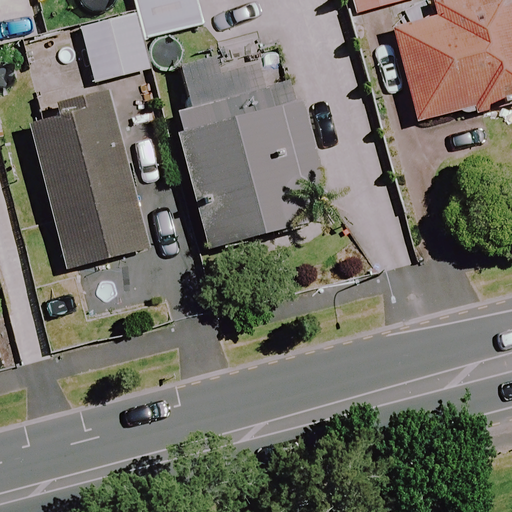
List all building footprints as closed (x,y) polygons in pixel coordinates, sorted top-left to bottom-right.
[(70,27),(62,0),(5,0),(17,42),(70,27)] [(127,0),(132,17),(141,48),(202,32),(193,0),(127,0)] [(414,2),(413,0),(347,0),(351,17),(414,2)] [(390,29),(410,124),(472,111),(473,117),(511,109),(511,0),(432,0),(433,1),(426,3),(430,21),(390,29)] [(141,48),(132,17),(77,32),(92,88),(147,74),(141,48)] [(322,225),(296,108),(269,114),(259,69),(217,78),(214,65),(178,73),(187,114),(172,117),(202,252),(322,225)] [(141,253),(102,102),(22,123),(61,274),(141,253)]
